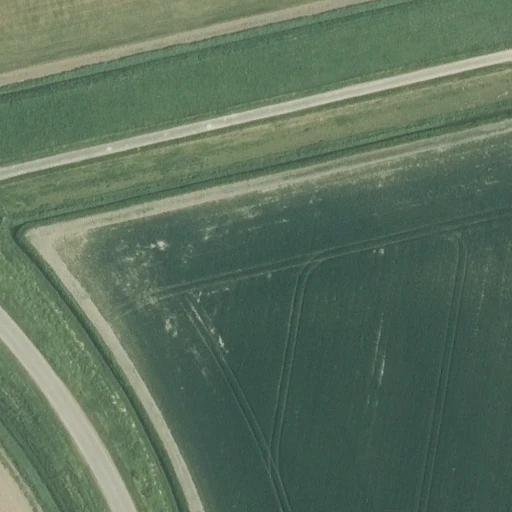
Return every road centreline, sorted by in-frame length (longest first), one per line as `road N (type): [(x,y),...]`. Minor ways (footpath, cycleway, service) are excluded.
road 1 (unclassified): [(0,173),(511,54)]
road 2 (unclassified): [(129,511),(114,478),(0,320)]
